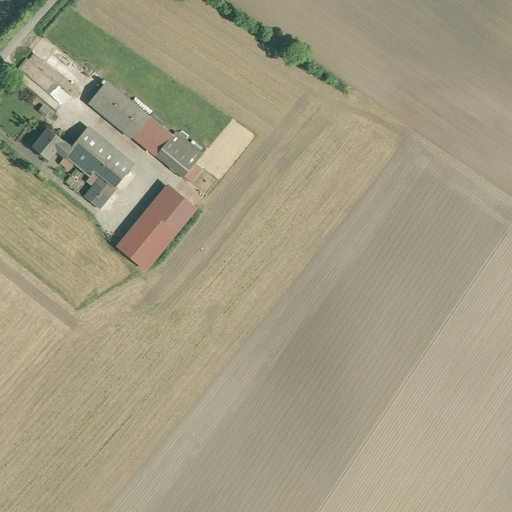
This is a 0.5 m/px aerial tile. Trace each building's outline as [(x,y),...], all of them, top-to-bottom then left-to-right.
[(149,117),(107,82),(89,104),(132,138),(135,134),(148,118),(149,117)] [(135,134),(159,154),(172,137),(148,118),(135,134)] [(90,127),(85,133),(130,170),(135,164),(90,127)] [(49,129),(34,148),(49,160),(58,149),(66,156),(73,148),(49,129)] [(130,170),(85,133),(73,148),(66,156),(91,176),(87,182),(93,187),(85,197),(100,209),(118,188),(116,187),(130,170)] [(172,137),(159,154),(157,155),(184,177),(203,155),(176,133),(173,136),(172,137)] [(145,174),(133,202),(132,202),(123,223),(139,230),(140,230),(140,229),(158,188),(161,181),(145,174)] [(179,189),(161,181),(158,188),(176,196),(179,189)]
